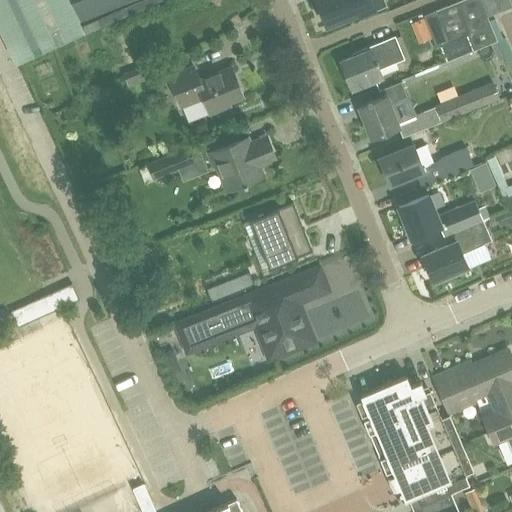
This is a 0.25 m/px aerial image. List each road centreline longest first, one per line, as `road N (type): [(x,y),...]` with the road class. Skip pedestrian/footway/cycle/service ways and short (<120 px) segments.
road 1 (residential): [(408,332),(278,0)]
road 2 (residential): [(366,511),(302,379),(408,332)]
